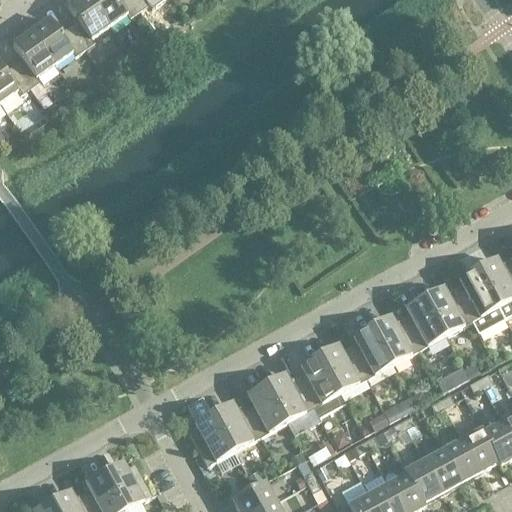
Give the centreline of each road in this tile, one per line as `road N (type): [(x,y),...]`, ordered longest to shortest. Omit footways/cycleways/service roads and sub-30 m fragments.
road 1 (residential): [(153,414),(511,210)]
road 2 (residential): [(0,495),(153,414)]
